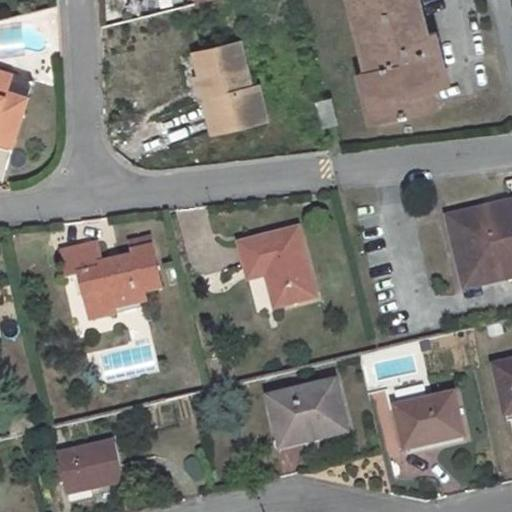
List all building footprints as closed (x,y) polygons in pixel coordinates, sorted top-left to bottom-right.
[(356,0),(348,0),(362,56),(370,54),(356,0)] [(356,0),(370,54),(362,56),(365,70),(359,71),(363,87),(371,85),(380,119),(439,104),(435,91),(442,89),(437,68),(445,66),(436,32),(429,34),(420,0),(356,0)] [(208,99),(216,134),(218,134),(270,120),(262,86),(255,87),(254,87),(243,43),(206,51),(212,76),(217,97),(208,99)] [(198,79),(203,100),(208,99),(217,97),(212,76),(206,51),(198,54),(196,54),(203,78),(198,79)] [(445,66),(437,68),(442,89),(450,87),(445,66)] [(37,80),(0,68),(0,142),(16,148),(27,111),(23,109),(27,95),(32,96),(37,80)] [(371,85),(363,87),(372,121),(380,119),(371,85)] [(331,98),(316,102),(322,126),(337,123),(331,98)] [(511,202),(448,217),(466,289),(511,278),(511,202)] [(298,228),(241,244),(246,265),(264,260),(267,274),(276,307),(316,297),(298,228)] [(82,276),(92,319),(117,314),(116,308),(148,300),(147,291),(162,286),(153,246),(135,250),(135,255),(121,259),(122,266),(113,268),(112,265),(105,267),(105,263),(99,243),(64,251),(70,279),(82,276)] [(121,259),(105,263),(105,267),(112,265),(113,268),(122,266),(121,259)] [(264,260),(246,265),(250,279),(267,274),(264,260)] [(261,279),(247,283),(257,311),(271,307),(261,279)] [(511,413),(511,362),(496,367),(507,415),(511,413)] [(337,384),(271,400),(281,444),(307,437),(323,433),(324,439),(349,433),(337,384)] [(455,394),(397,408),(406,451),(465,438),(455,394)] [(15,437),(34,433),(30,416),(11,421),(15,437)] [(323,433),(307,437),(309,443),(324,439),(323,433)] [(115,443),(60,456),(69,496),(125,482),(115,443)]
